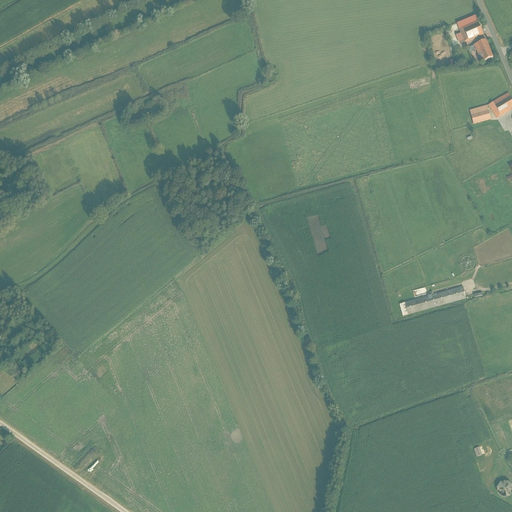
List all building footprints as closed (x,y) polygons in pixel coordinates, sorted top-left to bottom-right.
[(477,20),(458,28),(460,34),(456,35),(459,44),(483,34),(477,20)] [(481,62),(493,57),(486,40),(474,45),(474,46),(473,47),(474,49),(475,50),(476,50),(481,62)] [(511,99),(508,94),(489,105),(497,119),(511,110),(511,99)] [(487,106),(469,111),(474,125),(491,120),(487,106)] [(400,303),(403,314),(466,298),(463,287),(400,303)] [(477,457),(482,455),(479,447),(474,449),(477,457)] [(506,481),(500,482),(496,488),(498,494),(503,498),(509,497),(511,492),(511,485),(506,481)]
